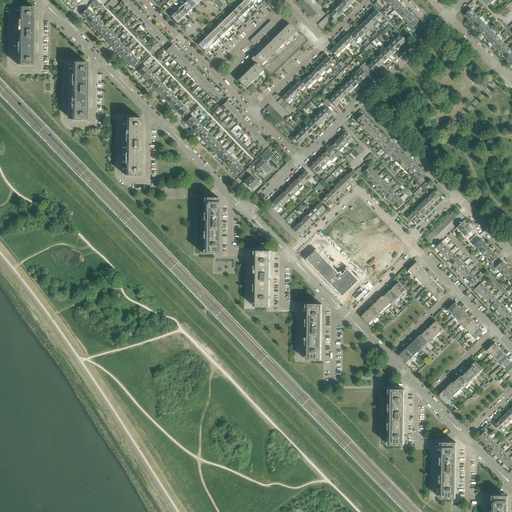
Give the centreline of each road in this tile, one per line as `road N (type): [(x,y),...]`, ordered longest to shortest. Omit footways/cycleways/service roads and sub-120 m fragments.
road 1 (residential): [(290,255),(358,189),(409,243)]
road 2 (residential): [(120,114),(120,180),(146,180),(147,108)]
road 3 (residential): [(64,62),(65,120),(93,125),(93,53)]
road 4 (residential): [(12,9),(11,69),(39,70),(42,0)]
road 5 (residential): [(455,196),(363,100)]
road 6 (residential): [(432,499),(433,444),(415,444),(416,386)]
road 7 (residential): [(246,305),(247,251),(230,251),(231,195)]
road 8 (residential): [(298,358),(299,307),(282,307),(284,249)]
road 9 (tertiary): [(231,195),(147,108)]
